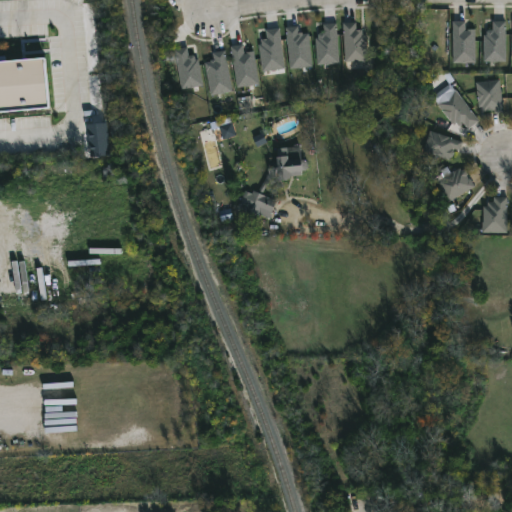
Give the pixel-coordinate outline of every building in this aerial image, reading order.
[(475,63),(475,30),(465,30),(465,22),(453,22),(452,63),(475,63)] [(484,63),(506,62),(505,22),(492,22),(493,31),(484,31),(484,63)] [(357,23),(358,30),(364,29),(364,34),(367,34),(368,62),(346,63),(344,23),(357,23)] [(317,65),(338,64),(337,24),(323,24),(323,34),(316,34),(317,65)] [(311,68),(310,34),(298,34),(298,27),(287,28),(288,69),(311,68)] [(284,70),(280,29),(266,30),(267,39),(259,40),(262,72),(284,70)] [(258,85),(255,52),(244,53),(243,45),(231,46),(235,88),(258,85)] [(181,90),(202,86),(197,55),(188,56),(187,48),(174,51),(181,90)] [(212,53),(214,61),(204,63),(211,97),(233,92),(224,51),(212,53)] [(0,113),(49,109),(45,58),(5,62),(5,57),(0,57),(0,113)] [(501,80),(504,113),(496,114),(495,111),(483,112),(483,107),(480,108),(477,82),(501,80)] [(457,91),(480,122),(470,129),(466,124),(462,128),(459,124),(456,126),(439,104),(457,91)] [(235,137),(232,123),(219,126),(223,140),(235,137)] [(109,156),(108,124),(88,125),(90,157),(109,156)] [(462,143),(459,150),(453,148),(452,150),(455,151),(453,158),(450,157),(449,160),(423,151),(429,131),(462,143)] [(300,146),(300,147),(301,147),(302,161),(309,160),(310,171),(303,172),(304,176),(292,177),(292,180),(281,181),(280,174),(277,175),(263,196),(278,203),(270,220),(259,215),(257,221),(245,215),(248,208),(241,204),(248,189),(257,193),(270,173),(270,163),(276,163),(275,157),(279,157),(279,149),(296,148),(296,146),(300,146)] [(460,170),(466,171),(468,174),(466,176),(474,188),(447,203),(435,182),(459,168),(460,170)] [(509,233),(484,234),(483,222),(486,222),(485,207),(489,207),(489,202),(496,202),(496,197),(509,197),(509,233)]
